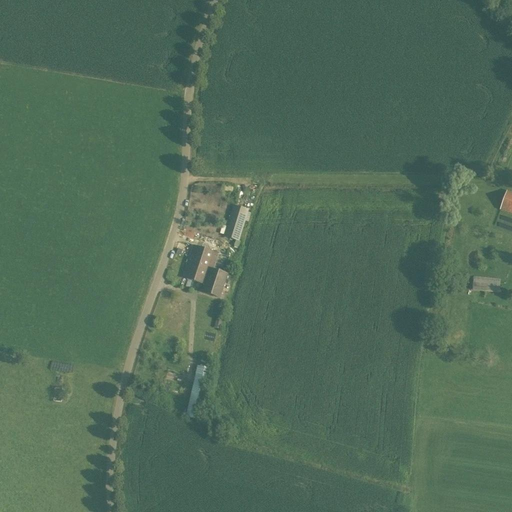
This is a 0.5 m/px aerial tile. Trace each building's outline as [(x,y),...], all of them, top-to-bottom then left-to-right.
[(511,192),(506,191),(499,210),(511,214),(511,192)] [(233,206),(224,237),(239,242),(248,210),(233,206)] [(183,277),(203,283),(207,269),(213,271),(218,254),(192,247),(183,277)] [(207,269),(203,283),(209,285),(206,294),(220,298),(226,275),(213,271),(207,269)] [(473,277),(472,291),(499,293),(500,279),(473,277)] [(197,367),(186,417),(200,421),(211,370),(197,367)]
